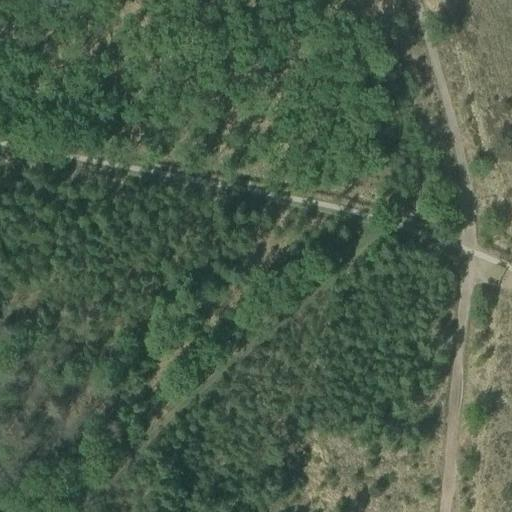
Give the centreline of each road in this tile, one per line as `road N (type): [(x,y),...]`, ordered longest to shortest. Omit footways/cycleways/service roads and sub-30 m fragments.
road 1 (track): [(414,0),(468,204),(439,511)]
road 2 (track): [(84,511),(197,394),(392,223)]
